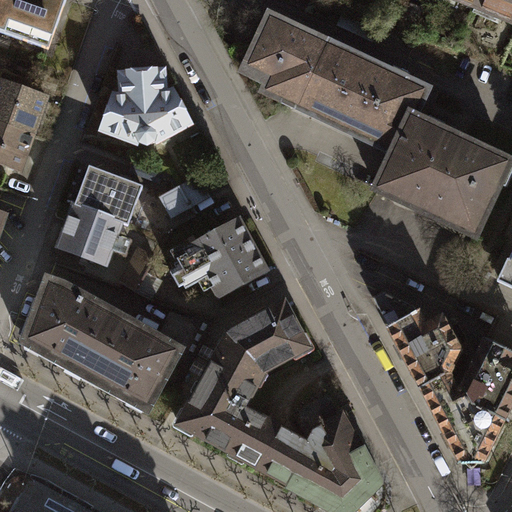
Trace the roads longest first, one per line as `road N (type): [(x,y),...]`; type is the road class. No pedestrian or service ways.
road 1 (tertiary): [(167,0),(442,511)]
road 2 (residential): [(0,319),(121,0)]
road 3 (primary): [(7,395),(224,511)]
